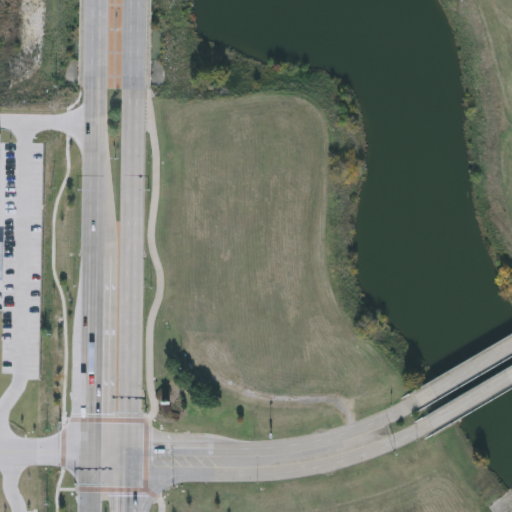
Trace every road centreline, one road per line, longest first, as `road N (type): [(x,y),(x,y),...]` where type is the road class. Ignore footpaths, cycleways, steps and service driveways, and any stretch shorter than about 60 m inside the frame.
road 1 (primary): [(128,447),(133,89)]
road 2 (tertiary): [(129,474),(323,472),(428,430)]
road 3 (tertiary): [(399,413),(290,448),(128,447)]
road 4 (primary): [(94,257),(92,447)]
road 5 (primary): [(96,89),(94,257)]
road 6 (tertiary): [(511,345),(399,413)]
